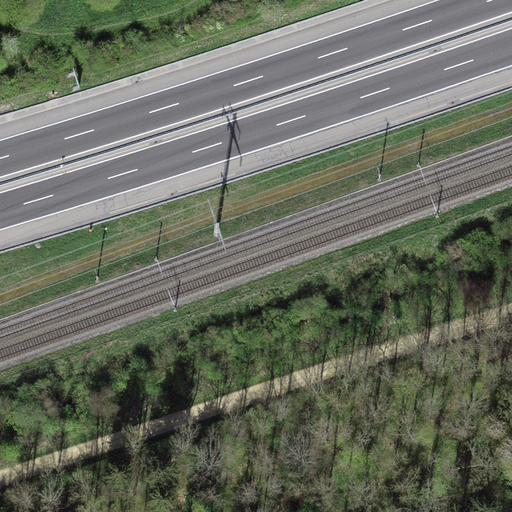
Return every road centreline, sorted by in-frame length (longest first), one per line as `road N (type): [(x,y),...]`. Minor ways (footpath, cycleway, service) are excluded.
road 1 (track): [(0,492),(511,313)]
road 2 (motorway): [(0,210),(511,46)]
road 3 (motorway): [(491,0),(0,158)]
